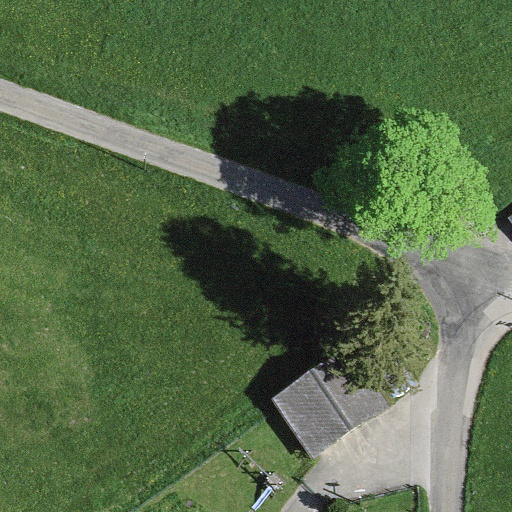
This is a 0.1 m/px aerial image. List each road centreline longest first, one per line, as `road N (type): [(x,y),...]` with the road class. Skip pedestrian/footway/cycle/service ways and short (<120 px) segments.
road 1 (unclassified): [(0,95),(485,263)]
road 2 (unclassified): [(446,511),(451,395),(485,263)]
